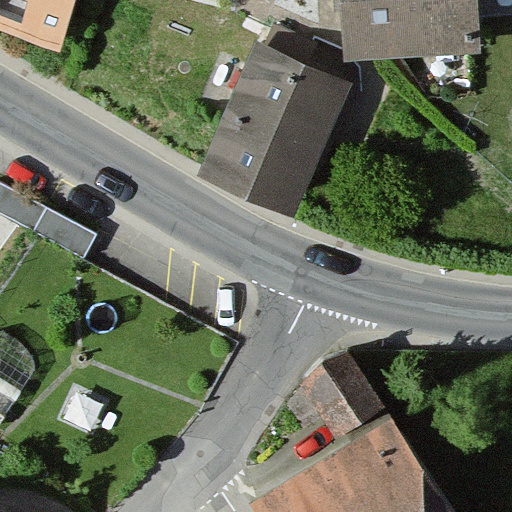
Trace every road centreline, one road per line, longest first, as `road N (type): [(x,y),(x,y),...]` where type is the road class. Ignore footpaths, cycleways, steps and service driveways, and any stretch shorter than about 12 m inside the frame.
road 1 (unclassified): [(0,88),(215,226),(329,278)]
road 2 (residential): [(153,511),(280,369),(329,278)]
road 3 (unclassified): [(329,278),(395,301),(511,313)]
